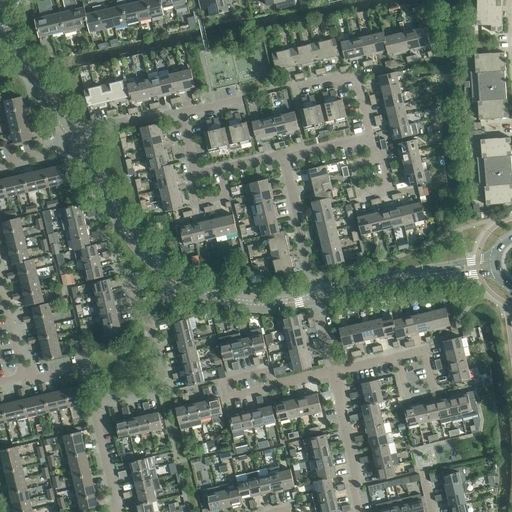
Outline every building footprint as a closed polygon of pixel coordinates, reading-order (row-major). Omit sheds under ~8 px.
[(50,0),(39,0),(37,1),(39,11),(52,8),(50,0)] [(119,7),(111,9),(115,26),(127,23),(121,0),(120,0),(117,1),(119,7)] [(126,0),(121,0),(127,23),(139,21),(135,3),(127,5),(126,0)] [(143,0),(143,1),(135,3),(139,21),(152,18),(147,0),(143,0)] [(147,0),(152,18),(164,15),(163,8),(162,8),(160,0),(147,0)] [(173,0),(175,5),(176,9),(188,6),(186,0),(173,0)] [(226,0),(220,0),(199,5),(201,10),(209,8),(211,16),(229,11),(226,0)] [(277,3),(279,9),(296,5),(294,0),(288,0),(286,1),(286,0),(265,0),(267,5),(277,3)] [(477,0),(476,25),(491,25),(491,31),(502,32),(503,6),(504,6),(503,0),(477,0)] [(75,3),(71,4),(76,28),(88,25),(89,25),(86,14),(85,7),(76,9),(75,3)] [(60,13),(64,31),(65,35),(77,32),(76,28),(71,4),(67,5),(68,11),(60,13)] [(101,5),(97,6),(103,29),(115,26),(111,9),(103,10),(101,5)] [(94,12),(86,14),(89,25),(88,25),(90,32),(103,29),(97,6),(93,7),(94,12)] [(51,9),(46,10),(52,34),(64,31),(60,13),(52,15),(51,9)] [(52,34),(46,10),(42,11),(43,17),(35,19),(39,37),(52,34)] [(427,27),(416,29),(420,49),(426,47),(426,45),(431,44),(427,27)] [(416,29),(405,32),(409,49),(414,48),(414,50),(420,49),(416,29)] [(384,32),(373,35),(377,54),(383,53),(382,51),(387,50),(384,37),(385,37),(384,32)] [(405,32),(395,34),(399,54),(405,52),(405,50),(409,49),(405,32)] [(395,34),(385,37),(384,37),(387,50),(388,54),(393,53),(393,55),(399,54),(395,34)] [(373,35),(362,37),(366,55),(371,53),(371,55),(377,54),(373,35)] [(362,37),(352,40),(356,59),(362,58),(362,56),(366,55),(362,37)] [(336,38),(325,41),(329,60),(335,59),(335,57),(340,55),(336,38)] [(356,59),(352,40),(341,42),(345,60),(350,58),(350,60),(356,59)] [(325,41),(314,43),(318,60),(323,59),(323,61),(329,60),(325,41)] [(314,43),(304,46),(308,65),(314,63),(314,62),(318,60),(314,43)] [(304,46),(293,48),(297,65),(302,64),(302,66),(308,65),(304,46)] [(293,48),(283,50),(287,70),(293,68),(293,66),(297,65),(293,48)] [(287,70),(283,50),(272,53),(276,71),(281,69),(281,71),(287,70)] [(474,54),(476,73),(490,72),(491,82),(476,83),(477,91),(491,90),(492,100),(478,101),(479,120),(497,118),(509,117),(508,99),(507,99),(505,71),(506,71),(504,52),(492,53),(474,54)] [(191,69),(180,72),(185,91),(191,89),(190,87),(195,86),(191,69)] [(180,72),(170,74),(174,91),(178,90),(179,92),(185,91),(180,72)] [(378,81),(379,87),(399,82),(396,72),(379,76),(380,81),(378,81)] [(170,74),(159,76),(164,96),(170,94),(169,93),(174,91),(170,74)] [(159,76),(149,79),(153,96),(157,95),(158,97),(164,96),(159,76)] [(127,79),(116,82),(121,101),(126,100),(126,98),(130,97),(131,97),(128,84),(127,79)] [(149,79),(138,81),(143,101),(149,99),(148,97),(153,96),(149,79)] [(138,81),(128,84),(131,97),(130,97),(131,101),(136,100),(137,102),(143,101),(138,81)] [(116,82),(105,84),(110,102),(114,101),(114,103),(121,101),(116,82)] [(383,93),(384,97),(401,93),(399,82),(379,87),(381,93),(383,93)] [(105,84),(95,87),(99,106),(105,105),(105,103),(110,102),(105,84)] [(99,106),(95,87),(84,90),(88,107),(93,106),(94,108),(99,106)] [(335,90),(329,91),(336,119),(346,117),(342,99),(337,100),(335,90)] [(325,103),(321,104),(325,122),(336,119),(329,91),(323,93),(325,103)] [(383,102),(384,108),(404,103),(401,93),(384,97),(385,102),(383,102)] [(314,95),(308,96),(314,124),(325,122),(321,104),(316,105),(314,95)] [(314,124),(308,96),(302,98),(304,108),(299,109),(304,127),(314,124)] [(4,101),(7,112),(24,107),(22,97),(4,101)] [(388,114),(389,118),(406,114),(404,103),(384,108),(386,114),(388,114)] [(7,112),(9,122),(27,118),(24,107),(7,112)] [(295,112),(284,114),(289,134),(295,132),(294,130),(299,129),(295,112)] [(240,113),(234,114),(240,142),(251,139),(247,122),(242,123),(240,113)] [(230,126),(225,127),(230,144),(240,142),(234,114),(227,116),(230,126)] [(284,114),(273,117),(278,134),(282,133),(283,135),(289,134),(284,114)] [(388,123),(389,129),(409,124),(406,114),(389,118),(390,123),(388,123)] [(273,117),(263,119),(268,139),(274,137),(273,135),(278,134),(273,117)] [(9,122),(12,133),(29,128),(27,118),(9,122)] [(218,118),(212,119),(219,147),(230,144),(225,127),(221,128),(218,118)] [(219,147),(212,119),(207,121),(209,131),(204,132),(208,150),(219,147)] [(268,139),(263,119),(252,122),(256,139),(261,138),(262,140),(268,139)] [(140,128),(143,138),(163,134),(161,128),(159,128),(158,123),(140,128)] [(409,124),(389,129),(391,135),(393,135),(394,139),(411,135),(409,124)] [(29,128),(12,133),(14,144),(32,139),(29,128)] [(143,138),(146,149),(163,145),(162,140),(164,140),(163,134),(143,138)] [(480,139),(482,158),(496,157),(497,167),(483,168),(484,176),(498,175),(499,185),(484,186),(486,205),(504,203),(511,202),(511,164),(511,156),(510,137),(498,138),(480,139)] [(398,148),(399,154),(419,150),(416,139),(399,143),(400,148),(398,148)] [(146,149),(148,159),(168,155),(166,149),(164,149),(163,145),(146,149)] [(403,160),(404,164),(421,160),(419,150),(399,154),(401,160),(403,160)] [(151,170),(155,169),(168,166),(168,165),(167,161),(169,161),(168,155),(148,159),(151,170)] [(63,165),(55,167),(59,184),(70,182),(66,164),(68,164),(67,158),(62,159),(63,165)] [(403,169),(404,175),(424,171),(421,160),(404,164),(405,169),(403,169)] [(155,169),(158,179),(177,175),(176,169),(174,169),(173,164),(168,165),(168,166),(155,169)] [(308,174),(310,180),(329,176),(326,165),(309,169),(310,174),(308,174)] [(55,167),(45,169),(49,187),(59,184),(55,167)] [(45,169),(34,172),(38,189),(49,187),(45,169)] [(424,171),(404,175),(405,181),(407,181),(409,186),(426,182),(424,171)] [(34,172),(24,174),(28,192),(38,189),(34,172)] [(24,174),(13,177),(17,194),(28,192),(24,174)] [(158,179),(160,190),(178,186),(177,181),(179,181),(177,175),(158,179)] [(313,186),(314,190),(331,186),(329,176),(310,180),(311,186),(313,186)] [(13,177),(3,179),(7,197),(17,194),(13,177)] [(250,183),(252,194),(272,189),(270,183),(268,184),(267,179),(250,183)] [(160,190),(163,200),(182,196),(181,190),(179,190),(178,186),(160,190)] [(313,195),(315,201),(329,198),(334,197),(331,186),(314,190),(315,195),(313,195)] [(252,194),(255,204),(272,200),(271,196),(273,195),(272,189),(252,194)] [(182,196),(163,200),(165,211),(183,207),(181,202),(184,202),(182,196)] [(311,207),(312,213),(332,208),(329,198),(315,201),(312,202),(313,206),(311,207)] [(255,204),(257,215),(277,210),(275,204),(273,205),(272,200),(255,204)] [(416,201),(410,203),(414,222),(425,219),(421,202),(416,203),(416,201)] [(64,207),(67,218),(84,214),(81,203),(64,207)] [(404,206),(400,207),(404,224),(414,222),(410,203),(404,204),(404,206)] [(395,206),(389,208),(393,227),(404,224),(400,207),(395,208),(395,206)] [(316,218),(317,223),(334,219),(332,208),(312,213),(314,219),(316,218)] [(383,211),(379,212),(383,229),(393,227),(389,208),(383,209),(383,211)] [(43,212),(45,224),(52,222),(53,222),(50,210),(43,212)] [(257,215),(260,225),(277,221),(276,217),(278,216),(277,210),(257,215)] [(373,211),(368,213),(372,232),(383,229),(379,212),(374,213),(373,211)] [(372,232),(368,213),(362,214),(362,216),(357,217),(361,235),(372,232)] [(67,218),(70,229),(86,225),(84,214),(67,218)] [(228,214),(222,215),(227,235),(238,232),(233,214),(229,216),(228,214)] [(217,218),(212,220),(216,237),(227,235),(222,215),(216,216),(217,218)] [(5,232),(23,228),(20,217),(2,222),(5,232)] [(207,219),(201,220),(206,240),(216,237),(212,220),(208,221),(207,219)] [(316,228),(317,234),(337,229),(334,219),(317,223),(318,228),(316,228)] [(195,223),(191,225),(195,242),(206,240),(201,220),(195,221),(195,223)] [(262,236),(267,235),(282,231),(280,225),(278,226),(277,221),(260,225),(262,236)] [(52,222),(45,224),(48,234),(54,233),(52,222)] [(195,242),(191,225),(186,226),(186,224),(180,225),(184,245),(195,242)] [(70,229),(72,239),(89,235),(86,225),(70,229)] [(8,243),(25,239),(23,228),(5,232),(8,243)] [(321,239),(322,244),(339,240),(337,229),(317,234),(319,240),(321,239)] [(267,235),(270,245),(289,241),(287,235),(286,235),(284,230),(282,231),(267,235)] [(54,233),(48,234),(50,245),(58,243),(60,242),(57,232),(54,233)] [(72,239),(75,250),(80,249),(80,248),(91,246),(91,245),(89,235),(72,239)] [(10,253),(28,249),(25,239),(8,243),(10,253)] [(321,249),(322,255),(342,250),(339,240),(322,244),(323,248),(321,249)] [(270,245),(272,256),(289,252),(288,247),(290,247),(289,241),(270,245)] [(58,243),(50,245),(53,255),(56,254),(60,254),(58,243)] [(77,260),(82,259),(99,255),(96,244),(91,245),(91,246),(80,248),(80,249),(75,250),(77,260)] [(30,260),(28,249),(10,253),(13,264),(17,263),(30,260)] [(342,250),(322,255),(324,261),(326,261),(327,266),(344,261),(342,250)] [(272,256),(275,266),(294,262),(292,256),(291,256),(289,252),(272,256)] [(82,259),(85,269),(101,266),(99,255),(82,259)] [(19,274),(37,269),(34,259),(30,260),(17,263),(19,271),(13,272),(14,277),(20,276),(19,274)] [(234,261),(235,268),(242,266),(241,260),(234,261)] [(294,262),(275,266),(277,277),(294,273),(293,268),(295,268),(294,262)] [(101,266),(85,269),(87,281),(104,277),(101,266)] [(22,284),(39,280),(37,269),(19,274),(20,276),(22,284)] [(66,274),(61,275),(64,286),(72,284),(70,273),(66,274)] [(93,283),(95,293),(112,289),(110,279),(93,283)] [(19,298),(25,297),(24,295),(42,290),(39,280),(22,284),(24,292),(18,294),(19,298)] [(72,288),(74,298),(80,297),(77,286),(72,288)] [(95,293),(98,304),(115,300),(112,289),(95,293)] [(24,295),(25,297),(27,306),(44,301),(42,290),(24,295)] [(98,304),(100,314),(117,310),(115,300),(98,304)] [(35,318),(52,313),(50,303),(32,307),(34,315),(29,316),(30,321),(35,320),(35,318)] [(446,308),(435,310),(440,330),(446,328),(445,326),(450,325),(449,321),(446,308)] [(100,314),(103,325),(120,321),(122,321),(120,314),(118,315),(117,310),(100,314)] [(435,310),(425,313),(429,330),(433,329),(434,331),(440,330),(435,310)] [(37,328),(55,324),(52,313),(35,318),(35,320),(37,328)] [(282,318),(284,329),(302,325),(301,320),(303,320),(301,313),(282,318)] [(425,313),(414,315),(419,335),(425,333),(424,331),(429,330),(425,313)] [(393,315),(381,318),(386,338),(392,336),(392,334),(396,333),(393,320),(394,320),(393,315)] [(414,315),(404,318),(408,335),(412,334),(413,336),(419,335),(414,315)] [(175,333),(192,329),(197,328),(195,317),(189,318),(173,322),(175,333)] [(381,318),(371,321),(375,338),(380,337),(380,339),(386,338),(381,318)] [(404,318),(394,320),(393,320),(396,333),(397,340),(404,338),(403,336),(408,335),(404,318)] [(120,321),(103,325),(105,335),(102,336),(103,341),(115,338),(114,334),(122,332),(120,321)] [(371,321),(360,323),(365,342),(371,341),(371,339),(375,338),(371,321)] [(360,323),(350,326),(354,343),(359,342),(359,344),(365,342),(360,323)] [(35,342),(40,341),(40,339),(57,334),(55,324),(37,328),(39,336),(34,337),(35,342)] [(284,329),(287,339),(306,335),(305,329),(303,329),(302,325),(284,329)] [(354,343),(350,326),(339,328),(344,347),(350,346),(350,344),(354,343)] [(251,330),(252,336),(256,353),(267,351),(261,328),(251,330)] [(175,333),(178,343),(194,339),(192,329),(175,333)] [(240,333),(229,335),(235,358),(245,356),(241,339),(240,333)] [(40,339),(40,341),(42,349),(60,345),(57,334),(40,339)] [(271,334),(265,336),(267,344),(273,343),(271,334)] [(235,358),(229,335),(219,338),(220,344),(224,361),(235,358)] [(287,339),(289,350),(307,346),(306,341),(308,341),(306,335),(287,339)] [(252,336),(241,339),(245,356),(256,353),(252,336)] [(443,346),(444,352),(463,347),(461,337),(443,341),(445,346),(443,346)] [(178,343),(180,354),(197,350),(194,339),(178,343)] [(60,345),(42,349),(44,357),(38,358),(40,363),(45,362),(45,360),(62,356),(60,345)] [(289,350),(292,360),(311,356),(310,350),(308,350),(307,346),(289,350)] [(447,358),(448,362),(466,358),(463,347),(444,352),(445,358),(447,358)] [(180,354),(183,364),(199,360),(197,350),(180,354)] [(118,353),(106,352),(105,361),(117,362),(118,353)] [(119,353),(119,366),(134,366),(134,353),(119,353)] [(311,356),(292,360),(295,371),(312,367),(311,362),(313,362),(311,356)] [(448,367),(449,373),(468,368),(466,358),(448,362),(449,367),(448,367)] [(183,364),(185,375),(202,371),(199,360),(183,364)] [(220,378),(226,377),(223,366),(217,368),(220,378)] [(468,368),(449,373),(450,379),(452,379),(454,384),(471,379),(468,368)] [(202,371),(185,375),(188,386),(204,382),(202,371)] [(362,383),(364,394),(381,390),(378,379),(362,383)] [(66,389),(70,407),(81,404),(77,387),(68,389),(67,383),(62,385),(63,390),(66,389)] [(45,394),(49,412),(59,409),(55,392),(47,394),(46,388),(41,389),(42,395),(45,394)] [(55,392),(59,409),(70,407),(66,389),(63,390),(55,392)] [(364,394),(367,404),(367,405),(378,402),(379,402),(384,401),(381,390),(364,394)] [(479,414),(474,392),(468,394),(468,393),(463,395),(462,393),(456,394),(462,418),(479,414)] [(24,399),(28,417),(38,414),(34,397),(26,399),(25,393),(20,395),(21,400),(24,399)] [(312,393),(306,394),(311,414),(322,411),(318,394),(313,395),(312,393)] [(34,397),(38,414),(49,412),(45,394),(42,395),(34,397)] [(301,398),(296,399),(300,416),(311,414),(306,394),(300,396),(301,398)] [(462,418),(456,394),(450,396),(451,398),(446,399),(452,421),(462,418)] [(219,397),(208,400),(212,417),(213,423),(224,420),(219,397)] [(0,399),(0,404),(0,405),(3,404),(7,422),(17,419),(13,402),(5,404),(4,398),(0,399)] [(291,398),(285,399),(290,418),(300,416),(296,399),(292,400),(291,398)] [(452,421),(446,399),(442,400),(441,398),(435,399),(440,418),(441,423),(452,421)] [(13,402),(17,419),(28,417),(24,399),(21,400),(13,402)] [(290,418),(285,399),(279,401),(280,403),(275,404),(279,421),(290,418)] [(430,403),(425,404),(429,421),(440,418),(435,399),(429,401),(430,403)] [(208,400),(197,402),(201,419),(212,417),(208,400)] [(201,419),(197,402),(187,405),(192,427),(202,424),(201,419)] [(362,406),(364,416),(381,412),(379,402),(378,402),(367,405),(367,404),(362,406)] [(420,403),(414,404),(419,424),(429,421),(425,404),(421,405),(420,403)] [(419,424),(414,404),(408,406),(409,408),(404,409),(408,426),(419,424)] [(192,427),(187,405),(176,408),(181,429),(192,427)] [(272,405),(261,408),(265,425),(276,422),(272,405)] [(261,408),(250,410),(254,427),(265,425),(261,408)] [(250,410),(240,413),(244,430),(254,427),(250,410)] [(158,412),(148,414),(152,431),(162,428),(158,412)] [(364,416),(367,427),(383,423),(381,412),(364,416)] [(244,430),(240,413),(229,416),(233,432),(244,430)] [(148,414),(137,417),(141,433),(152,431),(148,414)] [(137,417),(127,419),(131,436),(141,433),(137,417)] [(131,436),(127,419),(116,422),(120,438),(131,436)] [(367,427),(369,437),(386,433),(383,423),(367,427)] [(64,435),(66,446),(84,442),(81,431),(64,435)] [(369,437),(372,448),(388,444),(386,433),(369,437)] [(306,450),(312,449),(329,445),(326,434),(303,439),(306,450)] [(66,446),(69,457),(86,453),(84,442),(66,446)] [(372,448),(374,458),(397,453),(394,443),(388,444),(372,448)] [(311,460),(314,459),(331,455),(329,445),(312,449),(313,454),(310,454),(309,455),(308,457),(308,459),(310,460),(311,460)] [(0,450),(3,461),(20,457),(18,446),(0,450)] [(125,453),(120,454),(122,460),(133,458),(132,452),(125,453)] [(69,457),(71,467),(89,463),(86,453),(69,457)] [(397,453),(374,458),(377,469),(393,465),(399,464),(397,453)] [(314,459),(317,470),(334,466),(331,455),(314,459)] [(3,461),(5,472),(23,468),(20,457),(3,461)] [(133,473),(150,469),(147,458),(130,462),(133,473)] [(71,467),(74,478),(91,474),(89,463),(71,467)] [(393,465),(377,469),(379,480),(396,476),(393,465)] [(278,466),(268,468),(273,491),(284,488),(280,472),(278,466)] [(317,470),(319,480),(331,477),(331,478),(336,477),(334,466),(317,470)] [(442,475),(445,486),(466,481),(462,466),(454,468),(455,472),(442,475)] [(5,472),(8,482),(25,478),(23,468),(5,472)] [(268,468),(257,471),(263,493),(273,491),(268,468)] [(135,483),(152,479),(150,469),(133,473),(135,483)] [(291,469),(280,472),(284,488),(295,486),(291,469)] [(257,471),(247,473),(252,496),(263,493),(257,471)] [(236,476),(237,482),(238,487),(239,487),(242,498),(252,496),(247,473),(236,476)] [(74,478),(76,488),(94,484),(91,474),(74,478)] [(481,487),(496,484),(495,474),(479,477),(481,487)] [(314,481),(317,492),(334,488),(331,478),(331,477),(319,480),(314,481)] [(8,482),(10,493),(28,489),(25,478),(8,482)] [(132,495),(138,494),(155,490),(168,487),(167,484),(160,485),(158,478),(152,479),(135,483),(137,489),(131,491),(132,495)] [(447,497),(464,493),(468,492),(466,481),(445,486),(447,497)] [(237,482),(227,484),(232,506),(244,503),(242,498),(239,487),(238,487),(237,482)] [(384,482),(368,486),(369,492),(386,488),(384,482)] [(76,488),(79,499),(96,495),(94,484),(76,488)] [(227,484),(217,486),(222,508),(232,506),(227,484)] [(222,508),(217,486),(203,490),(205,495),(207,495),(211,511),(222,508)] [(312,493),(315,504),(336,499),(334,488),(317,492),(312,493)] [(10,493),(13,503),(30,499),(28,489),(10,493)] [(138,494),(140,504),(152,501),(152,502),(157,501),(155,490),(138,494)] [(447,497),(450,507),(467,503),(464,493),(447,497)] [(424,511),(421,494),(410,496),(413,511),(424,511)] [(96,495),(79,499),(81,510),(99,506),(96,495)] [(413,511),(410,496),(399,499),(402,511),(413,511)] [(13,503),(14,511),(22,511),(33,510),(30,499),(13,503)] [(315,504),(316,511),(325,511),(338,509),(336,499),(315,504)] [(402,511),(399,499),(389,501),(391,511),(402,511)] [(135,505),(136,511),(154,511),(152,502),(152,501),(140,504),(135,505)] [(391,511),(389,501),(376,504),(377,511),(379,510),(379,511),(391,511)] [(450,507),(450,511),(468,511),(467,503),(450,507)]
